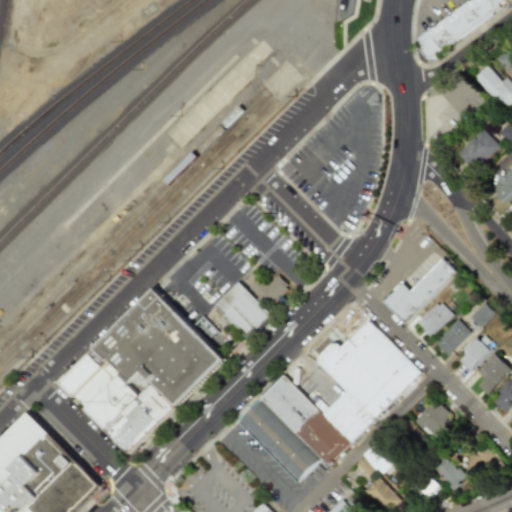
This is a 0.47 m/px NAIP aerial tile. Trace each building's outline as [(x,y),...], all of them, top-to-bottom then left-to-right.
[(421,40),(437,27),(438,29),(441,26),(441,25),(451,17),(453,17),(456,15),(456,14),(471,3),(472,3),(475,0),(507,0),(500,5),(503,7),(432,60),(429,60),(420,48),(421,40)] [(511,76),(511,58),(505,51),(496,59),(511,76)] [(502,110),(511,102),(511,83),(507,77),(501,82),(488,66),(476,76),(502,110)] [(510,145),(511,143),(511,127),(508,123),(499,133),(510,145)] [(500,146),(483,129),(457,154),(474,171),(500,146)] [(505,203),(511,197),(511,170),(492,189),(505,203)] [(410,291),(402,283),(383,302),(405,324),(458,271),(444,257),(410,291)] [(249,288),(269,307),(289,286),(276,275),(266,285),(258,278),(249,288)] [(249,338),(272,314),(237,281),(215,305),(249,338)] [(225,360),(156,289),(61,382),(131,453),(225,360)] [(416,324),(430,339),(454,316),(440,301),(416,324)] [(470,317),(479,328),(495,313),(486,302),(470,317)] [(471,333),(458,319),(435,341),(448,355),(471,333)] [(328,464),(420,373),(369,321),(341,348),(335,341),(316,360),(346,390),(322,414),(285,375),(238,421),(297,482),(322,458),(328,464)] [(495,347),(483,334),(458,359),(470,372),(495,347)] [(484,379),(477,386),(487,395),(511,369),(511,368),(496,354),(477,373),(484,379)] [(511,377),(497,391),(501,395),(493,402),(504,414),(511,406),(511,377)] [(450,414),(435,400),(414,422),(429,436),(450,414)] [(0,511),(73,511),(99,487),(28,414),(0,441),(0,511)] [(355,463),(367,476),(384,460),(371,447),(355,463)] [(466,475),(440,455),(430,469),(455,489),(466,475)] [(389,511),(402,499),(378,475),(363,490),(385,511),(389,511)] [(437,482),(420,478),(416,495),(433,499),(437,482)] [(352,511),(353,511),(341,499),(328,511),(352,511)] [(251,511),(272,511),(262,502),(251,511)]
